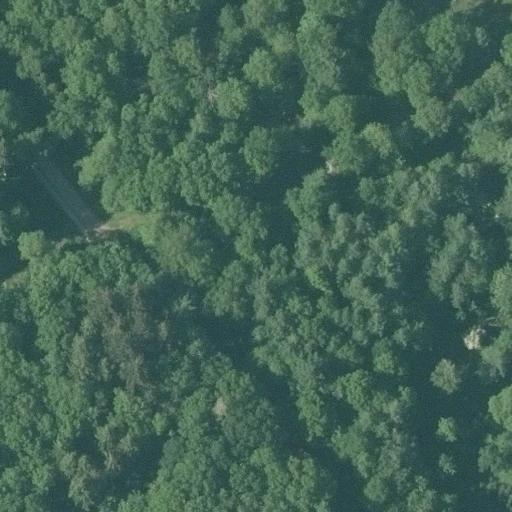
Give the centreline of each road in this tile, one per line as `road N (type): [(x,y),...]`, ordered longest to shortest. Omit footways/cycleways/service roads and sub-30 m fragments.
road 1 (track): [(0,271),(84,229),(140,221),(356,149),(511,46)]
road 2 (track): [(0,107),(324,511)]
